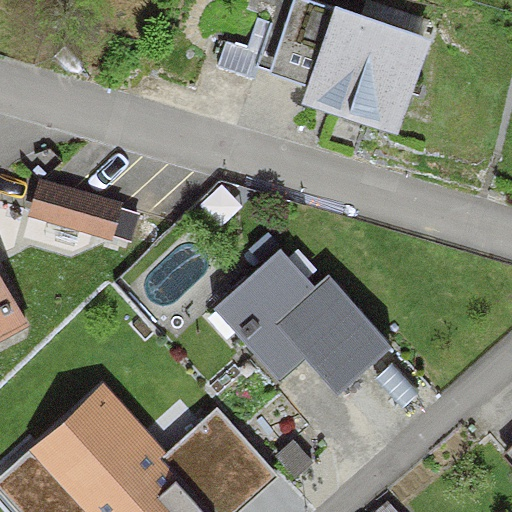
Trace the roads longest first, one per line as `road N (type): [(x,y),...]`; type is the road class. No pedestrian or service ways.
road 1 (residential): [(0,86),(511,240)]
road 2 (residential): [(511,353),(338,511)]
